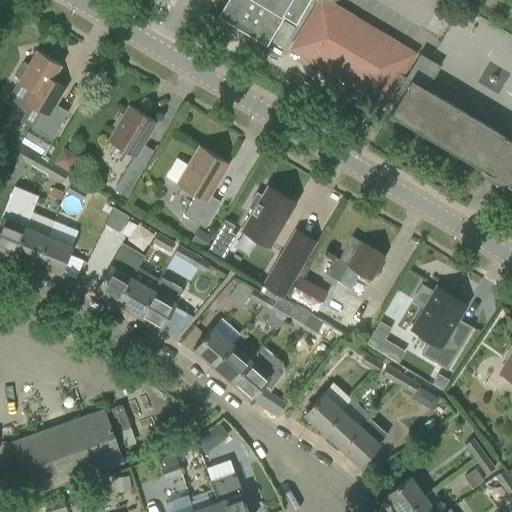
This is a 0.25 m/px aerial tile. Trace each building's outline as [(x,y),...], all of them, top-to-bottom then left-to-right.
[(228,0),(218,17),(267,46),(284,17),(296,24),(310,0),(228,0)] [(397,83),(402,84),(406,77),(410,61),(414,53),(325,0),(321,0),(292,48),(384,103),(397,83)] [(282,48),(295,26),(284,20),(272,41),(282,48)] [(33,127),(52,138),(68,111),(55,103),(63,88),(51,81),(62,64),(37,49),(28,64),(24,61),(15,76),(19,79),(18,81),(35,91),(27,104),(40,112),(33,127)] [(481,168),(493,175),(494,173),(505,179),(504,182),(511,186),(511,139),(502,134),(503,133),(503,132),(502,134),(427,89),(441,65),(420,53),(406,77),(402,84),(401,86),(405,89),(391,112),(482,166),(481,168)] [(126,195),(140,171),(153,150),(142,144),(156,121),(130,105),(124,115),(121,113),(115,124),(118,126),(109,141),(135,156),(115,189),(126,195)] [(31,166),(32,164),(37,156),(16,144),(4,173),(20,179),(27,164),(31,166)] [(229,163),(199,145),(188,164),(178,157),(166,176),(196,194),(184,214),(205,227),(221,201),(211,195),(229,163)] [(63,146),(54,162),(69,171),(78,155),(63,146)] [(47,173),(52,164),(37,156),(32,164),(47,173)] [(68,173),(52,164),(47,173),(63,182),(68,173)] [(70,183),(65,192),(81,201),(86,192),(70,183)] [(262,195),(257,192),(249,206),(254,209),(242,229),(270,245),(296,202),(268,186),(262,195)] [(60,199),(63,191),(53,187),(50,195),(60,199)] [(14,188),(0,220),(0,247),(14,253),(26,226),(38,197),(14,188)] [(113,211),(104,225),(118,233),(127,219),(113,211)] [(226,219),(222,225),(231,231),(235,225),(226,219)] [(37,263),(48,235),(26,226),(14,253),(37,263)] [(204,249),(212,236),(199,229),(191,241),(204,249)] [(263,285),(284,297),(316,241),(296,230),(263,285)] [(174,242),(157,233),(152,242),(169,251),(174,242)] [(86,258),(70,251),(72,245),(48,235),(37,263),(61,273),(62,271),(78,277),(86,258)] [(385,256),(352,236),(339,259),(335,257),(326,273),(351,288),(356,278),(368,285),(385,256)] [(121,245),(110,264),(95,290),(117,302),(132,277),(138,268),(144,259),(121,245)] [(179,245),(174,254),(190,263),(195,254),(179,245)] [(138,268),(132,277),(117,302),(139,315),(159,281),(138,268)] [(326,292),(301,277),(290,294),(316,309),(326,292)] [(240,280),(228,299),(241,308),(249,297),(264,305),(264,306),(269,297),(253,288),(253,289),(240,280)] [(159,281),(139,315),(161,328),(181,293),(159,281)] [(422,353),(447,368),(469,331),(457,324),(460,320),(458,319),(467,304),(437,286),(433,291),(422,285),(412,300),(424,307),(411,329),(430,340),(422,353)] [(286,318),(291,310),(275,300),(270,309),(286,318)] [(307,319),(291,310),(286,318),(302,327),(307,319)] [(406,349),(385,338),(392,327),(379,319),(366,343),(399,361),(406,349)] [(213,326),(193,348),(213,365),(232,343),(213,326)] [(251,359),(232,343),(213,365),(231,381),(251,359)] [(511,346),(505,356),(508,358),(500,373),(511,380),(511,346)] [(259,350),(251,359),(231,381),(251,398),(271,376),(269,374),(277,365),(259,350)] [(367,353),(362,362),(377,371),(382,362),(367,353)] [(399,384),(404,375),(388,366),(383,374),(399,384)] [(449,379),(438,373),(432,383),(443,389),(449,379)] [(419,384),(404,375),(399,384),(414,393),(419,384)] [(324,391),(304,413),(322,430),(343,408),(324,391)] [(251,404),(276,418),(283,405),(257,392),(251,404)] [(341,447),(360,425),(366,419),(348,402),(343,408),(322,430),(341,447)] [(31,493),(123,461),(105,409),(13,441),(31,493)] [(341,447),(360,465),(388,434),(369,416),(341,447)] [(220,441),(227,435),(218,423),(211,429),(220,441)] [(240,430),(199,454),(207,467),(229,455),(234,462),(245,456),(250,464),(257,460),(240,430)] [(477,458),(484,452),(473,438),(465,444),(477,458)] [(187,458),(199,453),(194,440),(182,445),(187,458)] [(496,467),(484,452),(477,458),(488,473),(496,467)] [(244,459),(237,462),(229,465),(215,469),(218,477),(211,480),(218,500),(222,511),(249,511),(244,497),(256,494),(252,484),(244,459)] [(182,471),(178,462),(149,472),(155,492),(168,487),(165,478),(182,471)] [(465,476),(473,488),(484,480),(476,468),(465,476)] [(413,473),(410,475),(386,493),(400,511),(403,511),(426,496),(434,490),(419,469),(413,473)] [(495,475),(499,481),(510,495),(511,493),(511,481),(503,469),(495,475)] [(131,490),(129,475),(114,477),(115,491),(131,490)] [(87,492),(90,502),(108,496),(104,487),(87,492)] [(90,502),(87,492),(70,498),(73,508),(90,502)] [(437,511),(426,496),(403,511),(437,511)] [(59,511),(67,510),(64,500),(46,505),(48,511),(59,511)] [(222,511),(218,500),(194,509),(195,511),(222,511)]
